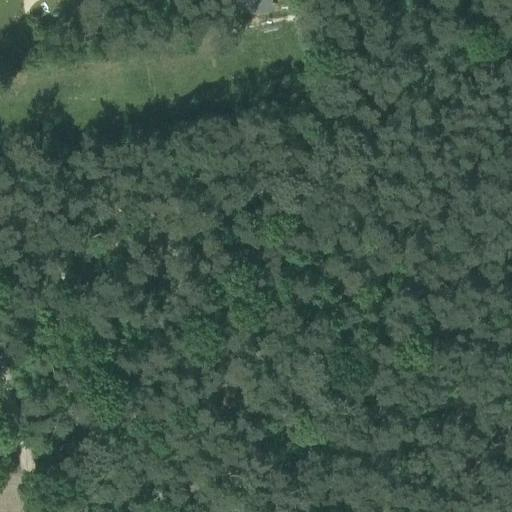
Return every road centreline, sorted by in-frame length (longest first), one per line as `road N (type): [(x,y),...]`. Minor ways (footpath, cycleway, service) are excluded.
road 1 (track): [(0,295),(53,327),(184,468),(322,252),(511,261)]
road 2 (track): [(322,252),(355,113),(350,0)]
road 3 (track): [(0,368),(37,511)]
